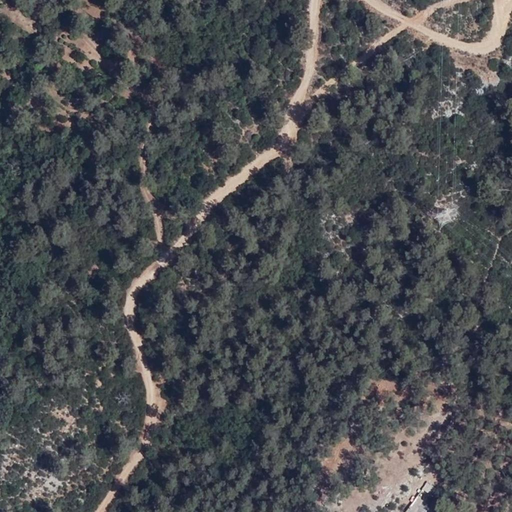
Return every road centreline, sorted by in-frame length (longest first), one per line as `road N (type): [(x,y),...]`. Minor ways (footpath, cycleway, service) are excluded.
road 1 (track): [(100,511),(145,446),(155,398),(128,313),(133,288),(293,141),(318,0)]
road 2 (track): [(374,0),(462,46),(483,47),(495,36),(505,0)]
